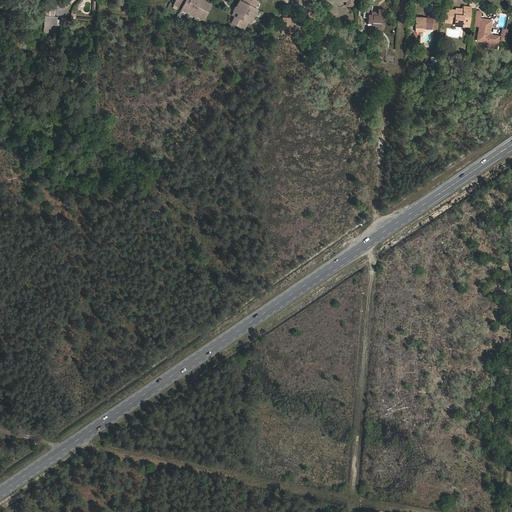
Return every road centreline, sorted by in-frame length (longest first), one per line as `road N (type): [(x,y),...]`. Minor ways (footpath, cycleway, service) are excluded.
road 1 (secondary): [(0,492),(511,144)]
road 2 (track): [(0,432),(425,511)]
road 3 (track): [(371,239),(353,511)]
